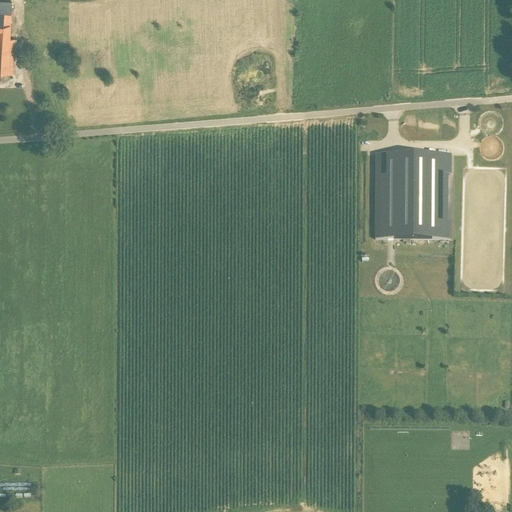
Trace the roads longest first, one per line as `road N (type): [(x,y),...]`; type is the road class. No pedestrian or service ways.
road 1 (unclassified): [(0,141),(511,98)]
road 2 (unknown): [(35,138),(14,0)]
